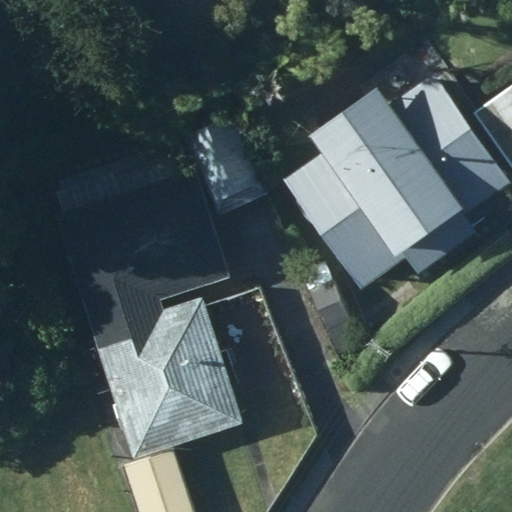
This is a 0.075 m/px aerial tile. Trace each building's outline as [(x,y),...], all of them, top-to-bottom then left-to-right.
[(511,180),(511,172),(438,71),(398,99),(384,81),(319,128),(332,145),(290,174),(369,286),(412,254),(424,271),(483,228),(470,211),(511,180)] [(511,153),(511,84),(479,111),(511,153)] [(224,209),(270,189),(237,114),(191,134),(224,209)] [(60,209),(98,328),(166,306),(163,294),(230,275),(198,165),(60,209)] [(207,295),(166,306),(98,328),(138,453),(247,420),(207,295)] [(192,511),(174,453),(125,468),(139,511),(192,511)]
